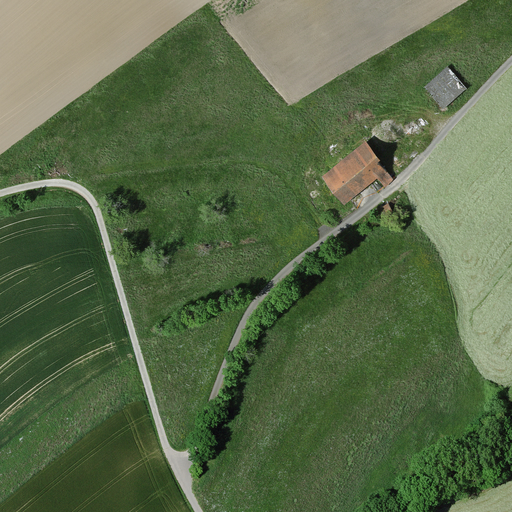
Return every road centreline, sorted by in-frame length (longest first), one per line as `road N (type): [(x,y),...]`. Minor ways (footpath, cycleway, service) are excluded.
road 1 (track): [(199,511),(181,479),(256,302),(395,183),(511,60)]
road 2 (track): [(181,479),(95,206),(67,183),(0,193)]
